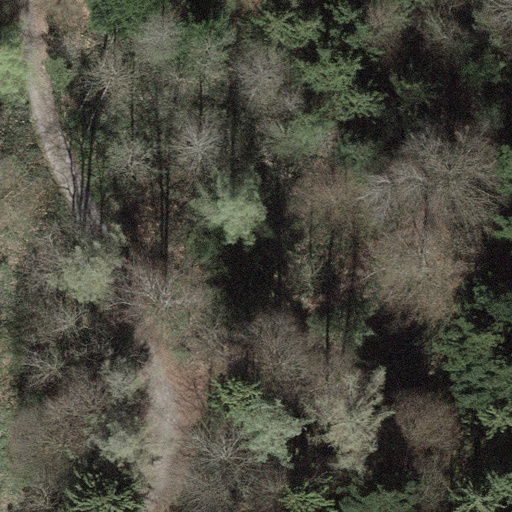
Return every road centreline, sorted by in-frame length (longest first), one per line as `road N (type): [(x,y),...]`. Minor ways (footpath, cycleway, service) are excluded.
road 1 (track): [(26,0),(28,41),(132,316),(180,398)]
road 2 (track): [(471,190),(180,398)]
road 3 (track): [(180,398),(162,496),(146,511)]
